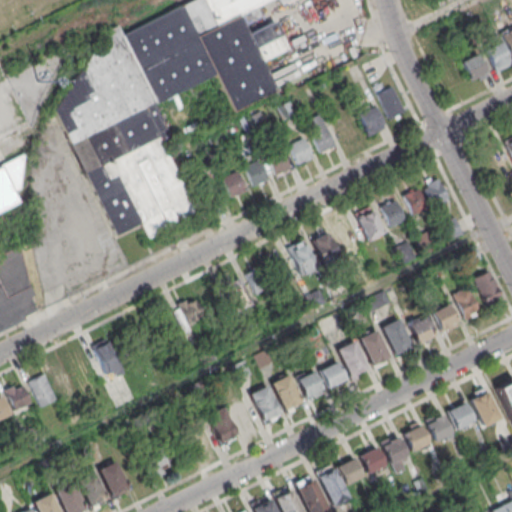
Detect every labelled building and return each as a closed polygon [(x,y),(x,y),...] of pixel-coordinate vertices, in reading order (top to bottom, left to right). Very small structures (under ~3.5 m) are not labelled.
[(104,31),(57,101),(106,236),(140,223),(144,234),(186,219),(194,208),(155,99),(214,77),(216,78),(227,109),(273,93),(261,59),(285,50),(275,21),(245,32),(237,12),(271,0),(280,0),(283,2),(287,0),(177,0),(109,25),(113,27),(104,31)] [(511,60),(511,59),(511,28),(500,35),(511,60)] [(495,71),(510,63),(498,42),(483,50),(495,71)] [(470,81),(486,73),(477,53),(460,62),(470,81)] [(440,71),(451,93),(468,85),(457,63),(440,71)] [(388,119),(403,111),(391,85),(375,93),(388,119)] [(366,136),(383,128),(372,105),(356,113),(366,136)] [(343,141),(357,133),(344,109),(330,117),(343,141)] [(334,146),(318,114),(303,121),(319,153),(334,146)] [(297,165),(312,157),(303,137),(287,145),(297,165)] [(276,177),(290,170),(281,150),(266,157),(276,177)] [(243,167),(251,187),(267,180),(259,160),(243,167)] [(0,172),(0,213),(18,206),(10,186),(24,180),(18,165),(0,172)] [(229,198),(245,191),(236,171),(220,178),(229,198)] [(421,184),(431,206),(447,199),(437,177),(421,184)] [(401,195),(411,215),(426,208),(417,188),(401,195)] [(404,219),(394,198),(378,206),(388,226),(404,219)] [(381,233),(369,206),(352,214),(364,241),(381,233)] [(344,256),(361,248),(347,217),(330,225),(344,256)] [(460,230),(454,217),(441,223),(447,236),(460,230)] [(308,238),(321,262),(337,255),(324,230),(308,238)] [(285,248),(299,276),(316,268),(302,240),(285,248)] [(0,260),(0,332),(42,316),(17,254),(0,260)] [(292,280),(284,256),(266,262),(275,286),(292,280)] [(255,295),(268,289),(259,267),(245,273),(255,295)] [(474,276),(482,305),(499,301),(491,271),(474,276)] [(224,284),(238,312),(251,306),(236,277),(224,284)] [(478,311),(466,286),(450,294),(463,319),(478,311)] [(203,320),(193,300),(173,311),(183,330),(203,320)] [(457,325),(446,304),(430,312),(440,333),(457,325)] [(417,344),(434,334),(423,313),(405,323),(417,344)] [(379,327),(393,355),(410,346),(396,318),(379,327)] [(158,327),(135,331),(139,353),(162,349),(158,327)] [(372,367),(389,359),(373,329),(357,338),(372,367)] [(122,370),(109,340),(91,348),(103,377),(122,370)] [(348,378),(365,371),(352,341),(335,348),(348,378)] [(46,369),(60,396),(77,387),(63,360),(46,369)] [(344,379),(335,361),(317,370),(326,388),(344,379)] [(295,379),(304,400),(322,391),(312,371),(295,379)] [(38,406),(54,399),(42,373),(27,380),(38,406)] [(284,410),(300,401),(285,374),(269,383),(284,410)] [(511,426),(511,379),(495,386),(511,426)] [(29,403),(20,382),(3,390),(12,410),(29,403)] [(263,425),(280,417),(264,385),(247,394),(263,425)] [(466,397),(482,427),(497,419),(481,389),(466,397)] [(224,403),(239,432),(256,424),(241,394),(224,403)] [(0,418),(9,414),(0,395),(0,418)] [(473,421),(463,402),(445,411),(455,430),(473,421)] [(204,416),(219,445),(235,437),(221,407),(204,416)] [(449,432),(441,413),(423,421),(432,440),(449,432)] [(212,445),(202,422),(183,430),(194,454),(212,445)] [(407,449),(424,447),(421,426),(404,428),(407,449)] [(392,471),(408,464),(396,435),(380,442),(392,471)] [(357,454),(365,474),(384,465),(376,446),(357,454)] [(172,467),(162,447),(144,455),(154,476),(172,467)] [(335,466),(344,485),(361,476),(352,457),(335,466)] [(97,469),(110,498),(127,491),(114,461),(97,469)] [(345,499),(333,464),(316,470),(328,505),(345,499)] [(74,482),(90,508),(106,498),(91,472),(74,482)] [(293,482),(304,511),(324,511),(326,511),(311,475),(293,482)] [(61,511),(80,511),(75,486),(56,490),(61,511)] [(278,511),(300,511),(289,488),(271,497),(278,511)] [(490,511),(511,511),(511,488),(507,491),(511,501),(490,510),(490,511)] [(31,502),(35,511),(57,511),(48,493),(31,502)] [(249,507),(251,511),(275,511),(269,498),(249,507)]
